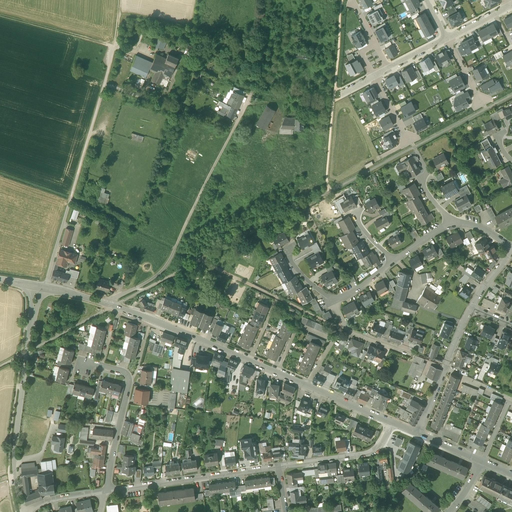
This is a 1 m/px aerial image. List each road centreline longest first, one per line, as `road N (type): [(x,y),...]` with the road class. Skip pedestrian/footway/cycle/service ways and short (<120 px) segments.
road 1 (residential): [(43,289),(115,45)]
road 2 (residential): [(106,304),(164,269),(239,117)]
road 3 (unclassified): [(22,511),(15,459),(33,307),(43,289)]
road 4 (secondary): [(106,304),(306,385)]
road 5 (residential): [(278,465),(105,492)]
road 6 (residential): [(87,361),(129,379),(105,492)]
road 7 (residential): [(389,422),(369,451),(278,465)]
